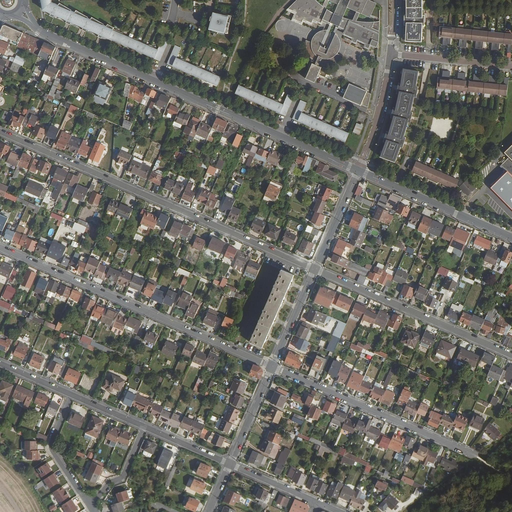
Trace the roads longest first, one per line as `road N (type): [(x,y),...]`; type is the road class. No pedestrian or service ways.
road 1 (secondary): [(358,171),(35,26)]
road 2 (residential): [(0,131),(315,269)]
road 3 (residential): [(272,366),(0,248)]
road 4 (residential): [(481,458),(272,366)]
road 5 (residential): [(315,269),(511,354)]
road 6 (secondary): [(511,237),(358,171)]
road 7 (residential): [(71,395),(50,445),(90,502)]
road 8 (residential): [(390,54),(511,68)]
road 9 (residential): [(390,54),(358,171)]
